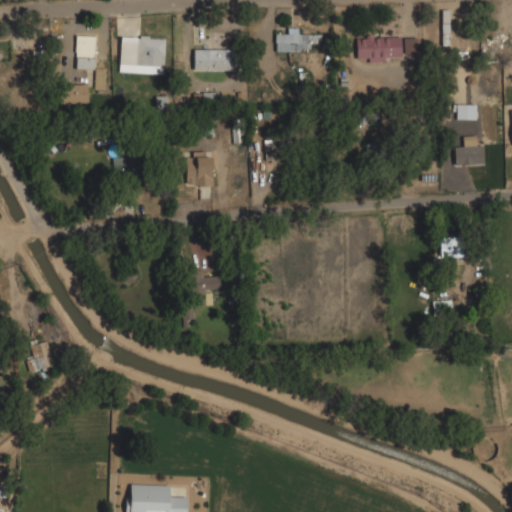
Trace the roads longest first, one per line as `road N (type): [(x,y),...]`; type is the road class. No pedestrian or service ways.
road 1 (residential): [(56,221),(511,196)]
road 2 (residential): [(141,0),(0,5)]
